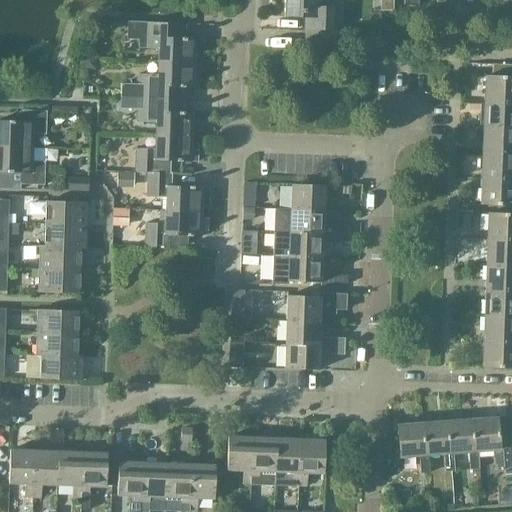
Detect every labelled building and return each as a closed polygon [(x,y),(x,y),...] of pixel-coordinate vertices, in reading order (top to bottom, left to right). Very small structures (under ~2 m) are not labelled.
[(321,6),(321,0),(283,0),(283,17),(313,18),(312,30),(335,31),(336,6),(321,6)] [(104,25),(96,22),(91,35),(99,38),(104,25)] [(157,49),(156,63),(195,64),(196,39),(171,38),(171,25),(186,26),(186,24),(127,22),(127,24),(128,24),(128,39),(137,39),(137,48),(136,48),(135,49),(157,49)] [(95,59),(84,59),(83,70),(95,70),(95,59)] [(194,89),(195,64),(156,63),(156,77),(137,76),(137,84),(120,84),(119,98),(136,98),(136,100),(164,101),(164,88),(194,89)] [(511,78),(485,77),(484,103),(511,103),(511,78)] [(163,115),(164,101),(136,100),(135,124),(154,125),(154,137),(192,138),(193,116),(163,115)] [(511,103),(484,103),(483,113),(479,113),(479,127),(483,127),(483,128),(511,129),(511,103)] [(76,107),(51,106),(50,116),(65,117),(66,113),(75,113),(76,107)] [(0,121),(0,147),(31,149),(31,135),(45,136),(46,112),(19,112),(10,122),(0,121)] [(511,129),(483,128),(482,154),(511,154),(511,129)] [(192,143),(192,138),(154,137),(153,151),(134,150),(133,173),(133,175),(146,175),(161,176),(161,172),(171,173),(171,160),(191,161),(197,161),(198,143),(192,143)] [(30,162),(31,149),(0,147),(0,173),(20,174),(20,186),(43,186),(44,162),(30,162)] [(511,154),(482,154),(481,179),(511,180),(511,154)] [(133,188),(133,175),(133,173),(116,172),(115,187),(133,188)] [(170,187),(171,173),(161,172),(161,176),(146,175),(145,199),(164,199),(164,211),(202,213),(202,205),(208,206),(208,188),(202,188),(170,187)] [(88,191),(88,179),(68,178),(68,190),(88,191)] [(511,180),(481,179),(479,205),(511,206),(511,180)] [(291,185),(290,209),(324,210),(325,194),(336,194),(336,195),(350,196),(350,187),(291,185)] [(254,194),(243,193),(243,206),(253,207),(254,194)] [(47,203),(46,225),(85,227),(86,204),(47,203)] [(128,208),(112,208),(111,226),(127,227),(128,208)] [(253,209),(242,208),(242,221),(252,221),(253,209)] [(323,226),(324,210),(290,209),(290,210),(274,209),(273,233),(348,236),(348,227),(323,226)] [(201,237),(202,213),(164,211),(163,226),(144,225),(143,248),(156,248),(156,247),(168,247),(168,236),(201,237)] [(511,215),(487,214),(486,240),(511,240),(511,215)] [(84,249),(85,227),(46,225),(45,248),(79,249),(84,249)] [(258,232),(241,232),(241,244),(257,244),(258,232)] [(348,244),(348,236),(273,233),(272,257),(322,259),(323,242),(334,243),(348,244)] [(511,240),(486,240),(486,266),(511,266),(511,240)] [(40,248),(39,270),(79,272),(79,249),(45,248),(40,248)] [(322,275),(322,259),(272,257),(271,284),(288,285),(289,282),(322,283),(322,285),(333,286),(333,283),(346,284),(346,276),(322,275)] [(511,266),(486,266),(485,291),(511,292),(511,266)] [(78,294),(79,272),(39,270),(38,293),(78,294)] [(230,290),(230,302),(230,319),(242,319),(243,302),(243,291),(230,290)] [(511,292),(485,291),(484,317),(511,317),(511,292)] [(287,296),(286,320),(320,321),(320,313),(335,314),(335,309),(346,309),(346,294),(318,293),(318,297),(287,296)] [(37,311),(37,334),(77,335),(77,312),(37,311)] [(511,317),(484,317),(483,343),(511,343),(511,317)] [(320,338),(320,321),(286,320),(285,345),(345,347),(345,339),(331,338),(320,338)] [(76,358),(77,335),(37,334),(36,357),(41,357),(76,358)] [(511,369),(511,343),(483,343),(482,368),(511,369)] [(344,356),(345,347),(285,345),(285,369),(319,371),(319,354),(330,354),(330,356),(344,356)] [(80,358),(76,358),(41,357),(40,380),(80,381),(80,358)] [(495,419),(470,421),(472,453),(476,452),(491,451),(493,469),(511,467),(511,464),(511,447),(498,448),(495,419)] [(472,453),(470,421),(445,422),(447,455),(452,454),(467,453),(468,471),(478,470),(476,452),(472,453)] [(447,455),(445,422),(420,424),(422,456),(427,456),(442,455),(443,473),(453,472),(452,454),(447,455)] [(422,456),(420,424),(395,426),(398,458),(418,457),(419,474),(428,474),(427,456),(422,456)] [(181,428),(180,442),(191,442),(191,429),(181,428)] [(250,485),(251,438),(227,437),(226,470),(242,471),(242,484),(250,485)] [(272,485),(275,439),(251,438),(250,485),(272,485)] [(296,486),(300,440),(275,439),(272,485),(296,486)] [(324,441),(300,440),(296,486),(305,487),(305,473),(322,474),(324,441)] [(32,499),(33,452),(9,451),(8,484),(24,484),(24,498),(32,499)] [(56,485),(57,453),(33,452),(32,499),(41,499),(42,485),(56,485)] [(80,500),(81,454),(57,453),(56,485),(73,486),(72,500),(79,500),(80,500)] [(105,455),(81,454),(80,500),(79,500),(78,510),(88,510),(89,487),(104,487),(105,455)] [(140,511),(142,463),(118,462),(117,496),(128,496),(127,511),(140,511)] [(165,497),(166,464),(142,463),(140,511),(149,511),(150,497),(164,497),(165,497)] [(188,511),(190,465),(166,464),(165,497),(164,497),(164,510),(188,511)] [(214,466),(190,465),(188,511),(196,511),(197,498),(213,499),(214,466)]
